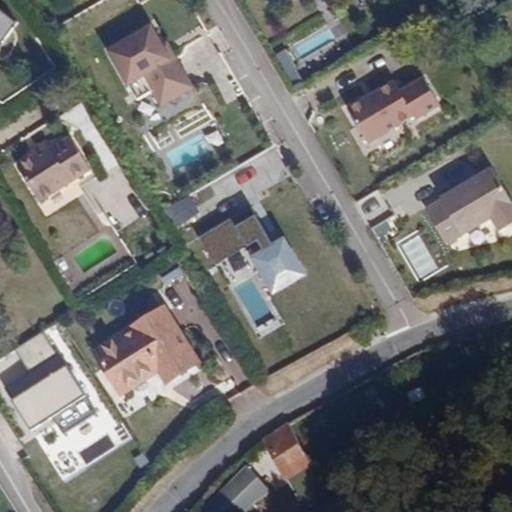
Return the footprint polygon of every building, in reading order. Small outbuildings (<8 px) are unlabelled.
[(0,46),(11,52),(25,31),(18,21),(13,16),(1,11),(0,11),(0,46)] [(170,50),(153,22),(110,47),(148,112),(196,84),(178,54),(174,57),(170,50)] [(0,46),(0,56),(5,60),(11,52),(0,46)] [(174,48),(170,50),(174,57),(178,54),(174,48)] [(424,78),(398,88),(394,77),(344,97),(358,134),(408,114),(409,118),(435,108),(424,78)] [(66,151),(50,161),(33,172),(57,209),(107,176),(86,143),(69,155),(66,151)] [(48,157),(50,161),(66,151),(62,147),(48,157)] [(240,163),(254,194),(289,177),(275,147),(240,163)] [(422,210),(443,245),(488,219),(496,233),(511,223),(511,209),(489,169),(437,199),(438,200),(422,210)] [(166,207),(175,226),(200,215),(191,196),(166,207)] [(250,204),(198,233),(214,262),(256,238),(262,249),(251,255),(272,290),(303,272),(283,237),(272,243),(250,204)] [(415,233),(398,245),(422,278),(439,265),(415,233)] [(163,381),(161,377),(172,370),(186,391),(216,373),(181,318),(126,354),(148,390),(163,381)] [(317,464),(296,424),(271,440),(276,449),(211,511),(250,511),(259,504),(293,479),(317,464)] [(342,511),(317,464),(293,479),(311,511),(342,511)]
